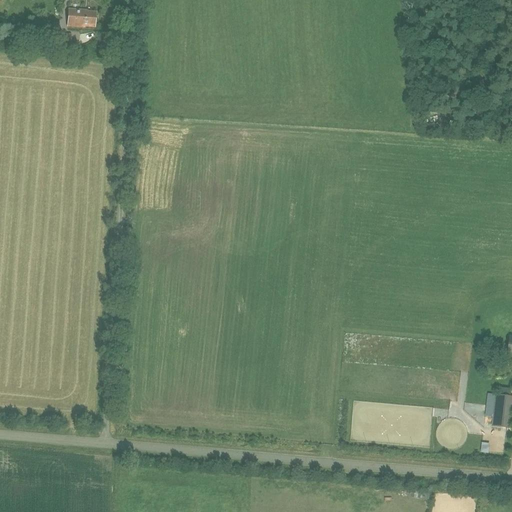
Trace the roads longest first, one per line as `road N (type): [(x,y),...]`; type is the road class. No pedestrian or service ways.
road 1 (unclassified): [(0,434),(511,478)]
road 2 (track): [(105,445),(132,61)]
